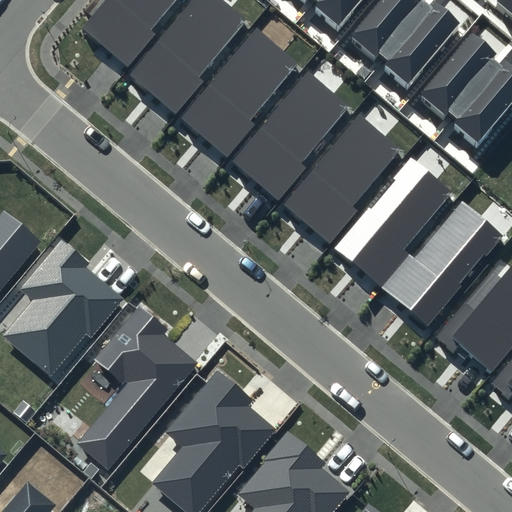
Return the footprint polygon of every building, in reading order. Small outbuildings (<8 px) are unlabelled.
[(104,0),(80,28),(127,68),(156,34),(151,30),(175,0),(104,0)] [(191,0),(128,75),(175,114),(204,80),(199,76),(247,19),(224,0),(191,0)] [(299,0),(305,4),(308,0),(317,8),(313,12),(337,33),(364,0),(299,0)] [(387,0),(351,43),(375,62),(378,58),(387,66),(383,71),(407,91),(459,29),(436,10),(433,14),(421,4),(423,0),(387,0)] [(511,23),(511,0),(500,0),(493,8),(511,23)] [(181,118),(228,158),(256,124),(251,120),(299,63),(257,28),(181,118)] [(471,40),(419,101),(443,121),(446,117),(455,124),(451,129),(475,149),(511,105),(511,74),(504,68),(501,72),(489,62),(492,58),(471,40)] [(233,162),(279,201),(308,167),(303,163),(351,106),(309,71),(233,162)] [(284,205),(331,245),(359,211),(354,207),(402,150),(361,115),(284,205)] [(410,159),(333,249),(426,327),(503,237),(462,202),(415,257),(405,248),(451,194),(410,159)] [(0,211),(0,291),(42,242),(3,208),(0,211)] [(90,263),(62,239),(20,289),(33,300),(2,336),(50,376),(86,333),(92,338),(124,299),(86,268),(90,263)] [(511,339),(511,338),(511,337),(511,264),(501,278),(492,270),(436,337),(454,352),(459,346),(491,373),(511,347),(511,339)] [(167,329),(138,305),(94,359),(126,386),(78,443),(109,468),(197,362),(163,334),(167,329)] [(511,359),(491,384),(510,399),(511,396),(511,359)] [(254,400),(217,369),(165,432),(182,447),(152,482),(187,511),(199,511),(239,465),(243,469),(276,429),(249,406),(254,400)] [(326,464),(288,432),(236,494),(253,508),(250,511),(333,511),(351,492),(322,468),(326,464)] [(50,511),(56,505),(26,481),(0,511),(50,511)] [(379,511),(367,502),(358,511),(379,511)]
